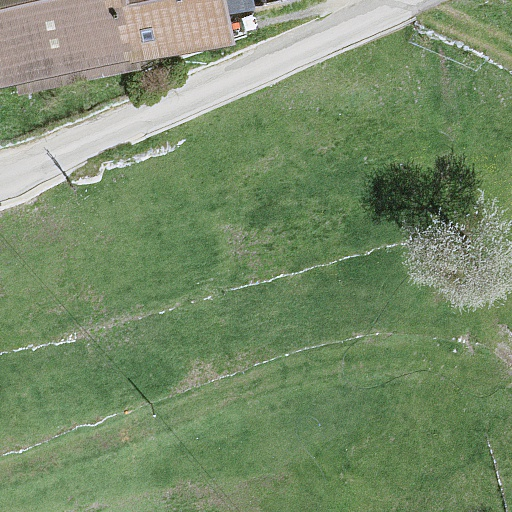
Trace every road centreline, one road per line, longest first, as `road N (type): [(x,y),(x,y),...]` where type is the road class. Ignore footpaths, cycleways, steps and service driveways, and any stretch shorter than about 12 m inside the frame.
road 1 (track): [(511,367),(428,347),(323,352),(0,464)]
road 2 (tertiary): [(404,0),(165,109),(0,173)]
